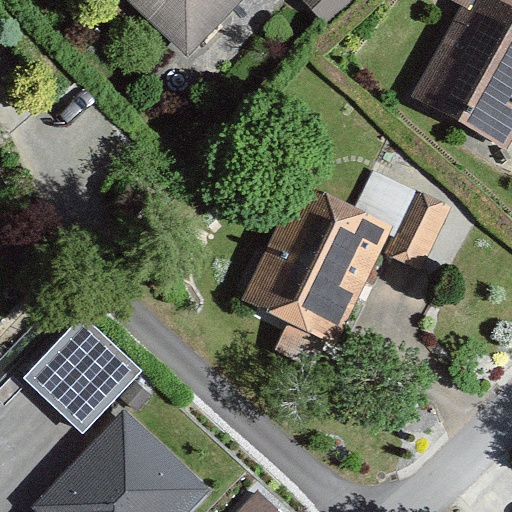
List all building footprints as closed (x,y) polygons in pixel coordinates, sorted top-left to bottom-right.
[(135,0),(168,30),(196,0),(135,0)] [(312,0),(320,11),(335,0),(312,0)] [(444,0),(404,85),(491,127),(511,83),(511,8),(493,0),(444,0)] [(248,277),(318,314),(376,204),(306,167),(248,277)] [(0,502),(0,511),(169,511),(191,489),(96,400),(0,502)] [(286,511),(254,483),(227,511),(286,511)]
